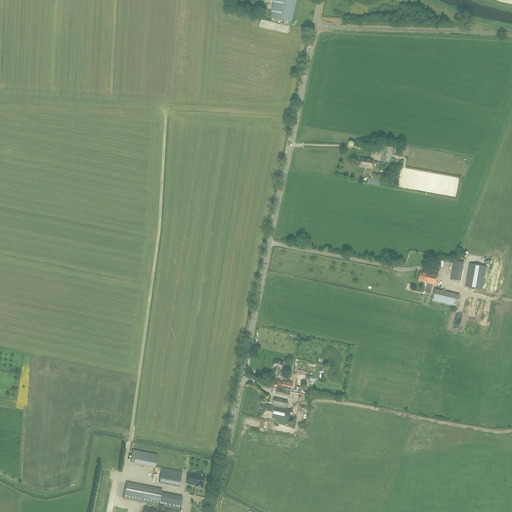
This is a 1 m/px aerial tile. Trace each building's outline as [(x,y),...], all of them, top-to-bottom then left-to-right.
[(290,22),(293,0),(272,0),(270,16),(279,17),(279,20),(290,22)] [(391,148),(384,147),(381,162),(388,163),(391,148)] [(361,158),(360,166),(372,169),(374,160),(361,158)] [(454,261),(450,279),(460,281),(463,263),(454,261)] [(469,264),(465,287),(482,290),(486,267),(469,264)] [(421,271),(418,281),(428,284),(433,285),(436,286),(438,275),(421,271)] [(437,303),(440,291),(434,290),(431,302),(437,303)] [(460,296),(440,291),(437,303),(457,308),(460,296)] [(273,372),(279,375),(281,370),(284,362),(275,360),(273,367),(274,368),(273,372)] [(292,390),(293,386),(293,384),(291,384),(290,383),(283,382),(283,384),(275,382),(274,387),(282,388),(292,390)] [(290,391),(273,388),(272,392),(274,393),(275,393),(275,394),(289,397),(297,398),(297,399),(305,400),(306,396),(298,394),(298,392),(290,391)] [(273,404),(273,406),(286,409),(288,401),(282,400),(282,399),(274,397),(273,404)] [(291,410),(286,409),(273,406),(266,405),(263,416),(288,422),(291,410)] [(182,472),(172,470),(162,468),(159,483),(179,487),(182,472)] [(186,484),(196,486),(203,488),(205,475),(198,474),(189,473),(186,484)] [(162,490),(140,485),(126,483),(123,499),(157,506),(156,510),(164,511),(179,511),(180,510),(182,497),(161,493),(162,490)] [(121,511),(124,500),(118,498),(114,511),(121,511)]
